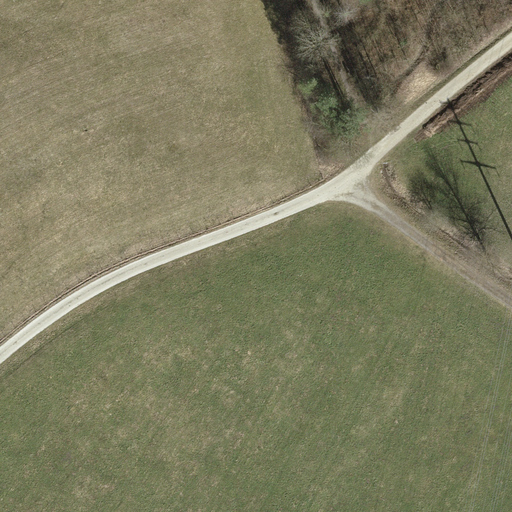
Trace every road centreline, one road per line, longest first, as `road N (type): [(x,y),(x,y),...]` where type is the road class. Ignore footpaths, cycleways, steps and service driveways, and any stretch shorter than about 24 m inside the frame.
road 1 (track): [(0,354),(73,296),(349,184),(511,43)]
road 2 (track): [(349,184),(511,306)]
